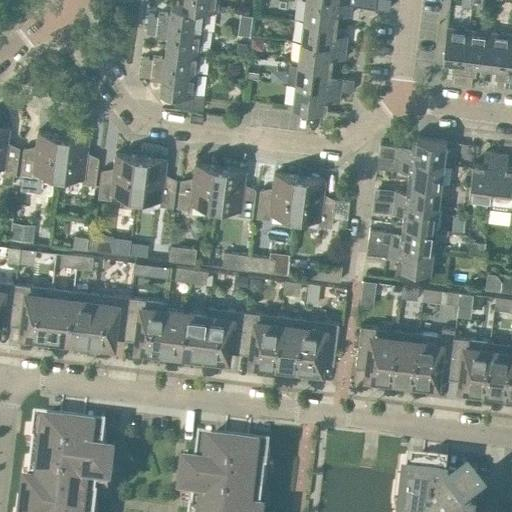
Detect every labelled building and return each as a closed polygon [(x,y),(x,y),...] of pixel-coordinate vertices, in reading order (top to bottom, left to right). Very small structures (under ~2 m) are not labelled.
[(219,5),(219,0),(183,0),(183,5),(206,8),(205,10),(217,11),(226,12),(226,6),(219,5)] [(349,16),(351,4),(316,0),(305,0),(303,20),(336,24),(338,14),(349,16)] [(376,0),(375,7),(390,9),(390,0),(376,0)] [(206,8),(183,5),(171,4),(170,14),(158,12),(158,15),(148,14),(147,23),(203,30),(205,13),(216,14),(217,11),(205,10),(206,8)] [(335,34),(336,24),(303,20),(300,41),(346,47),(347,35),(335,34)] [(201,51),(203,30),(147,23),(145,32),(155,33),(155,36),(166,38),(165,47),(201,51)] [(463,82),(470,29),(447,26),(443,58),(453,60),(452,71),(455,71),(454,81),(463,82)] [(487,63),(491,31),(470,29),(463,82),(472,83),(473,74),(476,74),(477,62),(487,63)] [(506,87),(511,35),(511,33),(491,31),(487,63),(496,65),(495,76),(498,76),(496,86),(506,87)] [(252,37),(251,49),(263,50),(264,39),(252,37)] [(344,59),(346,47),(300,41),(297,63),(331,67),(332,58),(344,59)] [(236,42),(235,52),(247,53),(248,43),(236,42)] [(198,73),(201,51),(165,47),(164,56),(153,55),(152,58),(142,57),(141,66),(198,73)] [(330,77),(331,67),(297,63),(295,84),(340,90),(352,91),(353,79),(330,77)] [(196,94),(198,73),(141,66),(139,75),(150,76),(149,80),(161,81),(160,91),(175,93),(173,106),(201,109),(203,95),(196,94)] [(248,71),(247,78),(258,79),(259,72),(248,71)] [(339,102),(340,90),(295,84),(292,106),(326,111),(327,100),(339,102)] [(0,126),(0,166),(3,167),(2,173),(1,184),(12,185),(13,175),(16,175),(19,148),(7,146),(9,127),(0,126)] [(58,175),(63,134),(38,131),(35,149),(23,148),(20,175),(21,175),(20,190),(41,192),(42,181),(57,183),(58,175)] [(63,134),(58,175),(82,178),(81,183),(95,185),(99,158),(86,156),(88,137),(63,134)] [(399,158),(444,163),(446,142),(413,137),(411,148),(400,147),(380,144),(379,156),(399,158)] [(469,188),(468,197),(490,199),(495,154),(484,152),(483,164),(472,162),(472,166),(469,188)] [(136,197),(141,156),(115,153),(113,172),(101,170),(97,198),(111,199),(111,194),(136,197)] [(490,199),(489,208),(490,208),(501,209),(511,210),(511,216),(511,215),(511,167),(506,166),(508,155),(496,154),(495,154),(490,199)] [(141,156),(136,197),(160,200),(159,205),(173,207),(176,180),(165,178),(167,159),(141,156)] [(441,185),(444,163),(399,158),(397,169),(409,171),(408,181),(441,185)] [(215,207),(220,166),(195,163),(193,181),(180,180),(176,208),(190,209),(191,204),(215,207)] [(220,166),(215,207),(239,210),(238,215),(252,217),(255,190),(243,188),(245,169),(220,166)] [(294,216),(300,176),(274,172),(272,191),(259,189),(256,217),(269,219),(270,214),(294,216)] [(300,176),(294,216),(318,219),(318,225),(331,226),(335,199),(322,198),(325,179),(300,176)] [(438,207),(441,185),(408,181),(406,190),(394,189),(393,200),(393,201),(438,207)] [(393,201),(393,200),(373,198),(372,210),(403,214),(402,224),(436,228),(438,207),(393,201)] [(11,238),(33,241),(35,224),(12,222),(11,238)] [(433,250),(436,228),(402,224),(401,233),(369,230),(368,242),(388,244),(401,246),(433,250)] [(93,233),(91,249),(129,253),(131,238),(93,233)] [(87,249),(89,237),(75,235),(73,247),(87,249)] [(474,241),(473,243),(474,244),(478,249),(484,250),(485,242),(474,241)] [(131,242),(130,253),(147,256),(148,244),(131,242)] [(367,246),(366,253),(387,255),(398,257),(397,267),(430,271),(433,250),(401,246),(388,244),(368,242),(367,246)] [(478,249),(474,244),(468,248),(467,254),(483,255),(478,249)] [(195,263),(197,248),(171,245),(169,259),(195,263)] [(18,262),(20,247),(9,246),(7,261),(18,262)] [(248,269),(250,255),(224,252),(223,266),(248,269)] [(76,267),(78,254),(65,253),(63,265),(76,267)] [(78,254),(76,267),(89,268),(91,256),(78,254)] [(250,255),(248,269),(274,272),(276,258),(250,255)] [(340,280),(342,265),(342,264),(310,260),(308,276),(340,280)] [(159,265),(158,276),(168,277),(169,266),(159,265)] [(191,281),(192,268),(180,267),(178,279),(191,281)] [(192,268),(191,281),(204,282),(205,270),(192,268)] [(234,285),(247,287),(248,275),(235,274),(234,285)] [(511,278),(504,277),(502,290),(511,291),(511,278)] [(0,323),(11,325),(16,282),(0,280),(0,323)] [(297,294),(298,281),(285,280),(284,292),(297,294)] [(363,280),(362,289),(375,291),(376,282),(363,280)] [(16,282),(11,325),(23,326),(22,333),(30,334),(29,339),(45,341),(51,294),(52,287),(28,284),(16,282)] [(318,306),(320,285),(308,283),(306,305),(318,306)] [(414,298),(416,286),(403,284),(401,297),(414,298)] [(51,294),(45,341),(59,343),(60,337),(67,338),(72,297),(73,289),(52,287),(51,294)] [(424,287),(422,299),(437,301),(438,289),(424,287)] [(72,297),(67,338),(75,339),(74,345),(88,346),(93,300),(94,292),(73,289),(72,297)] [(458,304),(459,291),(448,290),(446,302),(458,304)] [(459,291),(458,304),(469,305),(470,293),(460,291),(459,291)] [(93,300),(88,346),(104,348),(105,343),(112,344),(113,337),(125,339),(131,296),(118,295),(94,292),(93,300)] [(131,296),(125,339),(138,340),(137,347),(145,348),(144,353),(160,355),(166,309),(167,301),(143,298),(131,296)] [(507,310),(509,297),(496,296),(494,308),(507,310)] [(208,314),(203,360),(219,362),(219,357),(227,358),(228,351),(240,353),(242,340),(245,310),(217,307),(209,306),(208,314)] [(166,309),(160,355),(174,357),(174,352),(182,352),(183,345),(187,311),(167,309),(166,309)] [(242,340),(240,353),(252,354),(251,361),(259,362),(258,367),(273,369),(279,322),(280,315),(245,310),(242,340)] [(183,345),(182,352),(190,353),(189,359),(203,360),(208,314),(187,311),(183,345)] [(279,322),(273,369),(274,369),(288,371),(289,366),(295,366),(294,371),(296,372),(301,325),(302,318),(281,315),(280,315),(279,322)] [(301,325),(296,372),(312,374),(312,368),(320,369),(321,363),(334,364),(339,322),(302,318),(301,325)] [(360,325),(355,367),(368,368),(368,375),(375,376),(375,381),(391,383),(396,337),(397,329),(374,326),(360,325)] [(418,340),(412,386),(428,388),(429,383),(437,384),(437,377),(449,378),(450,370),(454,336),(455,329),(442,327),(441,335),(419,332),(418,340)] [(396,337),(391,383),(412,386),(418,340),(419,332),(397,329),(396,337)] [(450,370),(449,378),(461,380),(460,387),(468,388),(468,393),(483,395),(489,347),(490,341),(466,338),(454,336),(450,370)] [(489,347),(483,395),(505,397),(511,350),(511,343),(490,341),(489,347)] [(103,461),(106,434),(70,430),(35,426),(31,452),(33,452),(28,497),(25,497),(23,511),(96,511),(97,505),(95,505),(96,497),(108,499),(112,470),(100,468),(101,461),(103,461)] [(266,481),(270,454),(234,450),(199,446),(195,472),(197,472),(196,480),(184,479),(181,508),(193,509),(192,511),(260,511),(265,481),(266,481)] [(497,511),(498,506),(493,505),(478,485),(478,481),(434,475),(400,471),(394,511),(497,511)]
